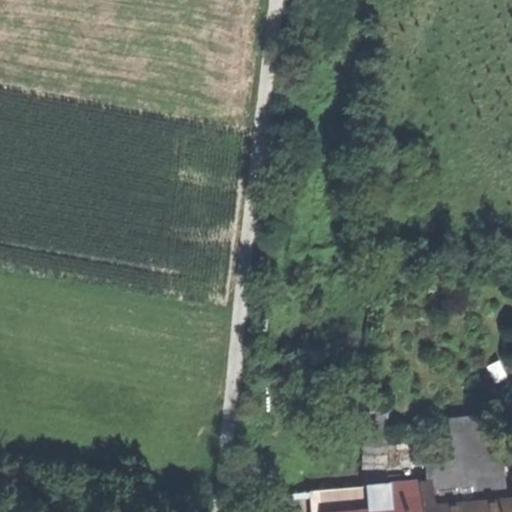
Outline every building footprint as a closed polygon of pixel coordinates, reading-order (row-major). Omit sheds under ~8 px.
[(364,267),(363,277),(376,278),(388,279),(389,269),(364,267)] [(363,277),(361,410),(375,410),(376,278),(363,277)] [(361,410),(360,485),(382,483),(383,410),(375,410),(361,410)] [(425,466),(426,480),(428,480),(430,504),(500,499),(494,417),(449,420),(453,463),(425,466)] [(307,511),(418,511),(417,480),(382,483),(360,485),(306,489),(307,511)] [(418,511),(511,511),(511,497),(500,499),(430,504),(428,480),(426,480),(417,480),(418,511)]
